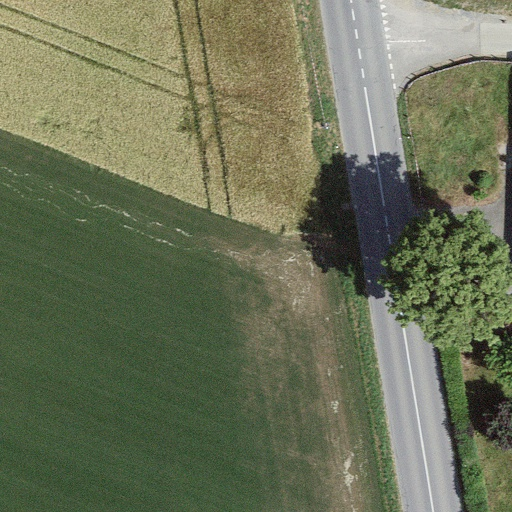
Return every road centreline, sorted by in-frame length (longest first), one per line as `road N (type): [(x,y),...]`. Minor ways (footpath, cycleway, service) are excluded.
road 1 (secondary): [(348,0),(432,511)]
road 2 (track): [(355,39),(511,47)]
